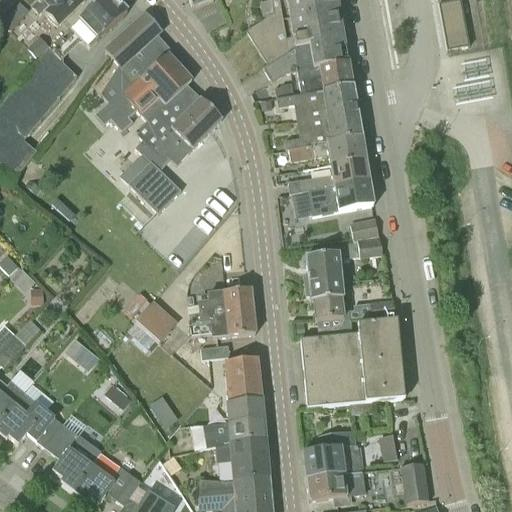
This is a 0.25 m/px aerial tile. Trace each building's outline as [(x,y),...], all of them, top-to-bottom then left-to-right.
[(0,20),(12,9),(2,0),(0,2),(0,20)] [(89,52),(126,16),(110,0),(102,0),(47,53),(0,109),(0,187),(4,184),(10,188),(35,156),(22,146),(76,80),(58,63),(80,43),(89,52)] [(42,0),(33,10),(39,17),(41,16),(55,31),(85,3),(83,1),(83,0),(42,0)] [(186,0),(192,13),(214,4),(211,0),(186,0)] [(346,66),(335,0),(294,0),(280,3),(281,0),(278,1),(287,56),(288,57),(298,50),(309,48),(313,73),(347,67),(347,66),(346,66)] [(260,19),(270,16),(267,3),(257,5),(260,19)] [(460,4),(438,7),(446,55),(467,51),(460,4)] [(120,73),(159,35),(146,18),(103,51),(120,73)] [(264,73),(288,57),(287,56),(264,20),(245,33),(267,68),(262,70),(264,73)] [(37,62),(51,47),(42,37),(27,52),(37,62)] [(313,73),(309,48),(298,50),(288,57),(264,73),(272,86),(286,77),(297,75),(300,98),(351,90),(347,67),(313,73)] [(135,137),(186,90),(185,89),(190,85),(166,58),(142,80),(123,98),(109,110),(107,107),(93,118),(103,130),(109,124),(120,136),(130,127),(126,122),(136,113),(146,125),(134,136),(135,137)] [(275,102),(276,102),(292,100),(291,88),(281,89),(281,91),(274,92),(275,102)] [(186,90),(135,137),(161,164),(166,159),(176,169),(192,153),(191,153),(220,124),(199,103),(186,90)] [(351,90),(300,98),(292,100),(276,102),(277,112),(290,110),(295,142),(283,144),(285,154),(288,153),(360,141),(351,90)] [(364,164),(360,141),(288,153),(290,166),(314,162),(327,161),(328,169),(329,170),(364,164)] [(158,218),(174,201),(180,195),(143,158),(120,181),(134,195),(150,210),(158,218)] [(289,199),(308,196),(368,187),(364,164),(329,170),(330,179),(287,186),(289,199)] [(312,220),(371,209),(372,209),(368,187),(308,196),(312,220)] [(349,230),(353,246),(379,243),(378,240),(374,224),(373,224),(349,228),(349,230)] [(381,257),(379,243),(353,246),(315,251),(316,259),(305,260),(308,288),(341,285),(341,287),(347,286),(345,270),(340,271),(339,261),(358,258),(358,259),(381,257)] [(0,269),(8,279),(19,269),(8,257),(0,264),(0,269)] [(344,323),(341,302),(343,302),(341,287),(341,285),(308,288),(310,306),(312,306),(315,326),(344,323)] [(192,321),(251,315),(249,293),(208,297),(209,307),(191,308),(192,321)] [(30,310),(42,310),(42,295),(30,295),(30,310)] [(371,321),(394,319),(392,304),(369,307),(371,321)] [(161,349),(180,328),(155,306),(136,327),(161,349)] [(254,338),(251,315),(192,321),(192,324),(190,325),(191,336),(197,335),(198,337),(208,335),(208,339),(212,338),(213,342),(254,338)] [(0,369),(3,372),(25,348),(38,333),(28,324),(15,339),(0,353),(0,369)] [(306,412),(349,408),(371,405),(402,402),(394,325),(357,329),(358,338),(300,343),(306,412)] [(0,353),(15,339),(3,329),(0,332),(0,353)] [(88,362),(96,352),(78,337),(69,348),(88,362)] [(204,362),(224,360),(223,348),(203,350),(204,362)] [(224,367),(227,406),(229,427),(238,426),(238,421),(243,421),(243,420),(262,418),(256,362),(224,367)] [(6,391),(0,386),(0,424),(23,397),(10,386),(6,391)] [(114,388),(107,396),(124,410),(131,401),(114,388)] [(43,451),(62,428),(54,422),(23,397),(0,424),(0,436),(6,442),(7,440),(17,448),(27,438),(43,451)] [(163,435),(176,426),(161,403),(147,412),(163,435)] [(371,405),(349,408),(350,419),(372,417),(371,405)] [(213,452),(232,448),(231,447),(264,443),(262,418),(243,420),(243,421),(238,421),(238,426),(229,427),(192,431),(196,454),(206,452),(213,451),(213,452)] [(73,494),(92,469),(69,452),(77,440),(62,428),(43,451),(59,464),(51,475),(61,483),(60,484),(73,494)] [(355,451),(355,449),(353,436),(314,441),(316,454),(302,455),(305,484),(362,477),(361,476),(363,476),(359,450),(355,451)] [(391,439),(379,442),(384,465),(397,462),(391,439)] [(268,482),(264,443),(231,447),(232,448),(213,452),(216,467),(230,464),(232,486),(235,487),(235,485),(268,482)] [(180,496),(159,463),(151,474),(158,478),(147,495),(139,491),(143,486),(135,480),(117,507),(121,510),(119,511),(172,511),(173,511),(171,510),(180,496)] [(405,508),(427,505),(422,467),(400,472),(405,508)] [(113,485),(92,469),(73,494),(85,503),(87,502),(97,509),(105,498),(117,507),(135,480),(122,472),(113,485)] [(347,508),(346,501),(365,498),(362,477),(305,484),(308,505),(333,502),(334,510),(347,508)] [(270,511),(268,482),(235,485),(235,487),(232,486),(200,485),(198,505),(234,504),(235,511),(270,511)]
